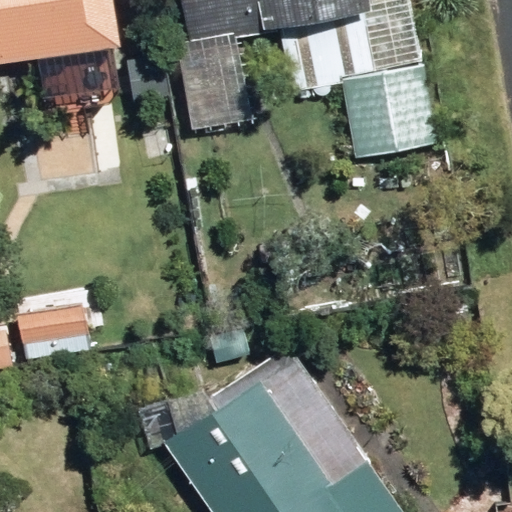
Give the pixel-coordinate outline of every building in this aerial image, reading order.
[(21,64),(48,64),(60,63),(72,60),(93,50),(96,47),(94,31),(106,28),(101,0),(0,0),(0,45),(17,43),(21,64)] [(155,0),(160,30),(204,22),(270,12),(283,81),(363,68),(350,0),(155,0)] [(141,55),(146,94),(181,88),(174,50),(141,55)] [(335,75),(348,149),(433,134),(421,60),(335,75)] [(415,252),(418,282),(466,275),(463,246),(415,252)] [(33,335),(35,349),(90,341),(82,290),(9,300),(15,337),(33,335)] [(217,329),(226,357),(262,344),(253,318),(217,329)] [(279,348),(159,433),(165,442),(214,511),(394,511),(362,464),(279,348)]
